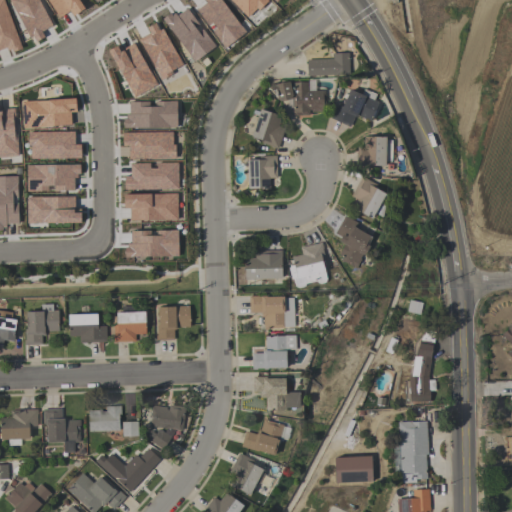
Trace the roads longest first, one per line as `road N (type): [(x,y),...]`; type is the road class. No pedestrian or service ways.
road 1 (residential): [(338,0),(232,89),(212,138),(220,375),(210,443),(159,511)]
road 2 (residential): [(0,253),(77,252),(102,225),(97,113),(89,74),(70,44)]
road 3 (tertiary): [(461,284),(467,511)]
road 4 (residential): [(0,380),(220,375)]
road 5 (residential): [(143,0),(51,56),(0,75)]
road 6 (residential): [(212,222),(278,222),(314,205),(322,153)]
road 7 (tertiary): [(434,166),(461,284)]
